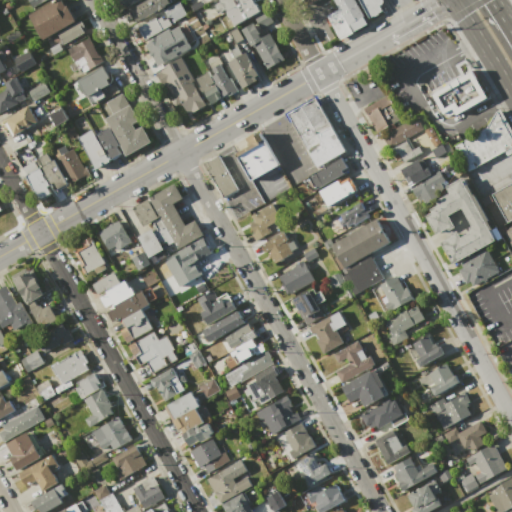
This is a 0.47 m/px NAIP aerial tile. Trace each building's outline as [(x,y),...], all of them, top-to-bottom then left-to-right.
[(57,34),(43,42),(28,15),(54,0),(61,0),(65,6),(67,5),(77,22),(57,34)] [(140,0),(127,8),(124,3),(122,5),(119,0),(140,0)] [(136,22),(130,10),(146,0),(148,0),(150,2),(152,0),(169,0),(171,2),(136,22)] [(145,39),(138,27),(156,17),(157,19),(162,16),(164,20),(167,17),(163,10),(179,0),(187,15),(145,39)] [(189,5),(199,0),(201,0),(204,4),(192,11),(189,5)] [(252,0),(260,12),(234,27),(224,9),(218,13),(214,5),(220,2),(218,0),(252,0)] [(334,0),(355,0),(364,15),(363,16),(367,23),(353,31),(350,24),(348,25),(334,0)] [(382,0),(384,2),(379,5),(382,10),(369,18),(359,0),(382,0)] [(254,16),(265,9),(273,21),(261,29),(254,16)] [(326,16),(338,9),(352,32),(340,39),(326,16)] [(63,44),(57,34),(77,22),(81,20),(85,26),(81,28),(84,32),(63,44)] [(267,68),(253,45),(251,46),(241,30),(255,22),(261,33),(258,34),(260,38),(270,32),(285,57),(267,68)] [(235,43),(228,32),(236,27),(243,38),(235,43)] [(157,64),(145,44),(149,41),(148,40),(169,28),(180,45),(170,50),(171,52),(166,55),(167,58),(157,64)] [(68,49),(89,37),(103,63),(90,70),(86,63),(87,62),(84,56),(75,61),(68,49)] [(184,44),(197,37),(201,45),(188,52),(184,44)] [(49,48),(59,42),(62,49),(53,55),(49,48)] [(21,72),(14,59),(29,51),(36,63),(21,72)] [(228,62),(246,52),(251,60),(249,62),(252,67),(254,65),(259,73),(255,76),(257,80),(244,88),(228,62)] [(180,56),(194,80),(191,82),(206,106),(199,110),(198,109),(188,115),(181,102),(175,106),(169,97),(173,95),(166,83),(162,85),(155,73),(167,66),(166,65),(180,56)] [(195,78),(208,71),(211,75),(214,73),(212,68),(220,63),(225,71),(224,72),(228,78),(229,78),(237,91),(230,95),(228,93),(211,104),(195,78)] [(78,80),(102,66),(109,77),(106,79),(109,84),(87,96),(78,80)] [(442,116),(430,95),(447,84),(459,77),(473,70),(477,77),(476,77),(488,97),(455,116),(454,114),(457,112),(455,108),(442,116)] [(0,113),(0,92),(6,89),(5,88),(6,87),(3,82),(14,76),(23,91),(22,92),(26,99),(0,113)] [(28,91),(44,82),(50,92),(34,101),(28,91)] [(105,119),(113,114),(106,102),(122,93),(128,105),(130,104),(139,120),(132,123),(136,130),(143,126),(151,141),(126,156),(120,144),(109,125),(105,119)] [(377,132),(363,108),(387,94),(400,119),(377,132)] [(287,114),(314,98),(331,127),(333,126),(347,150),(317,167),(309,153),(321,147),(319,143),(307,149),(287,114)] [(36,122),(14,134),(6,120),(18,113),(17,112),(27,106),(36,122)] [(49,114),(61,107),(68,120),(56,126),(49,114)] [(454,145),(487,127),(495,111),(499,109),(511,132),(511,153),(507,156),(504,151),(468,171),(454,145)] [(390,147),(383,135),(418,115),(425,128),(390,147)] [(95,133),(109,125),(120,144),(116,146),(121,154),(110,160),(95,133)] [(424,130),(431,126),(441,143),(434,147),(424,130)] [(78,138),(93,130),(95,133),(110,160),(110,161),(96,169),(78,138)] [(250,180),(235,154),(249,146),(245,139),(254,133),(255,136),(262,132),(280,163),(250,180)] [(404,162),(398,153),(394,155),(390,149),(405,140),(414,156),(404,162)] [(436,157),(432,149),(441,144),(446,152),(436,157)] [(51,153),(65,145),(68,151),(73,148),(84,167),(85,166),(90,175),(79,181),(78,179),(73,182),(71,178),(67,181),(54,159),(55,159),(51,153)] [(37,158),(47,153),(52,161),(54,159),(67,181),(68,184),(56,190),(52,183),(49,185),(39,167),(42,166),(37,158)] [(218,155),(237,190),(223,198),(203,164),(218,155)] [(347,167),(343,169),(345,173),(315,188),(308,176),(342,158),(347,167)] [(431,175),(426,178),(412,186),(409,181),(408,182),(400,168),(418,159),(424,170),(428,168),(431,175)] [(22,168),(33,161),(37,169),(39,167),(49,185),(47,186),(51,193),(40,199),(22,168)] [(439,170),(445,180),(441,183),(444,189),(430,197),(432,200),(425,203),(423,199),(418,202),(411,189),(427,179),(426,178),(431,175),(439,170)] [(328,206),(320,190),(341,178),(342,181),(351,176),(358,190),(328,206)] [(452,263),(440,242),(452,236),(451,234),(457,230),(460,237),(471,231),(469,227),(472,226),(462,207),(449,214),(456,227),(449,230),(448,228),(436,234),(426,215),(432,212),(430,208),(438,204),(436,200),(449,193),(446,186),(461,178),(465,185),(467,184),(473,194),(474,193),(488,220),(487,220),(492,229),(495,227),(500,237),(452,263)] [(511,219),(507,222),(492,193),(511,181),(511,219)] [(154,231),(157,229),(153,222),(161,218),(149,197),(175,183),(184,199),(174,204),(185,224),(196,219),(204,235),(178,249),(174,242),(169,244),(166,240),(160,243),(164,250),(149,258),(138,237),(152,229),(154,231)] [(148,199),(158,218),(143,226),(133,207),(148,199)] [(271,202),(281,219),(268,226),(271,231),(255,240),(252,234),(254,233),(248,222),(253,220),(250,215),(271,202)] [(370,217),(354,225),(353,224),(347,227),(346,224),(341,226),(339,221),(343,219),(339,214),(347,210),(348,211),(354,208),(353,206),(362,202),(370,217)] [(375,219),(380,229),(382,228),(390,241),(369,253),(383,278),(355,294),(344,274),(347,273),(344,267),(341,269),(332,254),(335,252),(331,244),(375,219)] [(97,232),(119,220),(128,238),(106,250),(97,232)] [(511,248),(503,231),(511,225),(511,248)] [(260,244),(287,229),(292,229),(295,235),(294,238),(301,249),(274,264),(266,251),(265,252),(260,244)] [(105,263),(104,264),(106,268),(94,274),(92,270),(84,274),(80,267),(82,265),(74,250),(82,246),(79,242),(91,236),(105,263)] [(186,265),(178,251),(204,237),(211,252),(186,265)] [(460,262),(487,247),(500,271),(473,286),(470,281),(466,283),(458,270),(463,267),(460,262)] [(143,251),(150,264),(138,270),(131,258),(143,251)] [(278,276),(295,266),(294,265),(303,260),(315,280),(306,285),(305,283),(287,293),(281,284),(282,283),(278,276)] [(168,294),(157,275),(169,268),(180,287),(168,294)] [(89,282),(114,269),(121,283),(99,294),(97,296),(89,282)] [(14,279),(30,270),(35,278),(36,277),(41,286),(39,287),(43,294),(31,300),(31,299),(26,302),(14,279)] [(413,298),(388,311),(384,304),(388,302),(379,285),(397,276),(403,288),(407,286),(413,298)] [(126,280),(133,294),(114,305),(113,302),(106,306),(99,294),(121,283),(126,280)] [(0,287),(7,284),(17,303),(22,301),(32,320),(14,330),(11,323),(1,329),(0,327),(0,287)] [(293,299),(309,290),(310,291),(313,288),(316,293),(320,290),(325,299),(316,304),(323,316),(307,325),(303,319),(302,319),(296,307),(297,306),(293,299)] [(107,312),(116,307),(114,305),(133,294),(142,290),(149,304),(141,309),(122,319),(121,317),(112,321),(107,312)] [(209,325),(201,311),(205,309),(203,305),(201,307),(196,298),(212,290),(217,297),(227,292),(236,310),(209,325)] [(30,309),(40,304),(42,308),(49,304),(57,319),(41,328),(30,309)] [(393,346),(388,337),(392,335),(384,320),(406,309),(407,311),(417,305),(424,318),(403,329),(408,338),(393,346)] [(141,309),(152,328),(133,339),(122,319),(141,309)] [(209,342),(202,330),(238,310),(245,323),(209,342)] [(339,311),(346,324),(336,329),(343,342),(324,353),(316,340),(319,339),(315,333),(313,335),(309,327),(330,315),(330,316),(339,311)] [(72,339),(62,345),(61,342),(42,353),(33,337),(60,321),(65,330),(67,329),(72,339)] [(256,336),(252,338),(251,337),(235,346),(234,345),(229,347),(224,337),(238,329),(238,327),(247,322),(250,329),(252,328),(256,336)] [(135,341),(153,331),(158,339),(167,335),(174,347),(171,349),(177,359),(170,363),(166,355),(163,357),(167,365),(152,372),(147,362),(140,365),(132,349),(138,346),(135,341)] [(420,366),(416,359),(414,360),(409,350),(414,347),(412,343),(427,335),(432,345),(437,342),(444,354),(420,366)] [(228,369),(222,359),(231,354),(230,352),(237,349),(236,347),(252,338),(255,345),(261,342),(264,349),(228,369)] [(333,354),(356,340),(366,358),(370,356),(374,365),(342,383),(335,371),(350,363),(346,357),(337,362),(333,354)] [(60,385),(49,366),(58,361),(59,362),(80,349),(87,361),(84,363),(88,369),(60,385)] [(188,355),(198,349),(205,363),(195,369),(188,355)] [(230,387),(223,374),(242,364),(241,363),(266,349),(270,357),(269,358),(272,364),(230,387)] [(36,350),(43,363),(27,372),(19,359),(36,350)] [(459,381),(433,394),(430,387),(423,389),(417,378),(446,363),(452,373),(456,375),(459,381)] [(283,390),(269,398),(267,393),(253,400),(245,385),(255,379),(253,376),(272,365),(277,374),(275,376),(283,390)] [(150,379),(172,368),(177,378),(182,375),(185,381),(180,383),(183,389),(163,400),(156,387),(155,388),(150,379)] [(0,370),(2,369),(9,382),(0,386),(0,370)] [(375,369),(384,385),(380,386),(385,395),(365,406),(359,397),(350,402),(342,386),(371,370),(371,371),(375,369)] [(93,372),(100,383),(97,385),(99,389),(85,396),(83,392),(79,394),(76,388),(79,386),(77,382),(93,372)] [(46,379),(54,394),(43,401),(34,386),(46,379)] [(228,401),(223,392),(235,386),(239,395),(228,401)] [(85,399),(102,389),(115,412),(88,427),(83,419),(93,414),(85,399)] [(191,391),(199,406),(196,408),(172,421),(164,406),(191,391)] [(443,429),(430,405),(443,398),(445,402),(465,391),(470,401),(467,403),(468,405),(466,406),(470,414),(443,429)] [(273,434),(267,424),(263,426),(255,412),(268,405),(269,406),(275,403),(274,402),(286,395),(292,405),(289,407),(292,414),(297,412),(301,419),(273,434)] [(0,417),(0,397),(2,396),(5,402),(9,400),(15,410),(0,417)] [(359,415),(384,401),(385,402),(390,399),(399,416),(377,428),(376,426),(370,429),(368,424),(365,426),(359,415)] [(4,442),(0,435),(0,431),(4,429),(2,425),(37,405),(45,419),(4,442)] [(172,421),(196,408),(203,422),(201,424),(183,433),(181,429),(178,431),(172,421)] [(484,444),(472,450),(469,445),(464,448),(458,437),(448,443),(442,433),(456,426),(457,428),(464,424),(463,422),(477,415),(486,432),(479,436),(484,444)] [(117,416),(131,440),(109,452),(95,429),(117,416)] [(201,424),(202,426),(208,423),(215,434),(201,442),(200,440),(188,446),(181,434),(183,433),(201,424)] [(315,445),(292,458),(288,451),(291,449),(282,433),(301,423),(309,436),(310,436),(315,445)] [(373,440),(392,429),(402,446),(406,444),(410,452),(387,465),(373,440)] [(26,432),(41,458),(17,471),(10,458),(13,456),(6,444),(26,432)] [(189,451),(213,439),(221,454),(225,452),(229,461),(208,472),(203,464),(198,467),(189,451)] [(507,468),(478,484),(474,475),(480,472),(475,462),(469,465),(465,458),(493,443),(507,468)] [(135,444),(146,465),(119,480),(115,473),(119,470),(118,467),(117,468),(111,457),(135,444)] [(104,452),(108,460),(84,473),(73,455),(81,451),(87,461),(104,452)] [(310,484),(301,468),(300,468),(296,461),(311,453),(317,464),(320,462),(322,465),(325,463),(331,473),(310,484)] [(18,473),(51,454),(59,468),(53,471),(59,482),(43,491),(36,479),(25,485),(18,473)] [(392,466),(409,456),(418,472),(422,470),(421,468),(432,462),(437,472),(407,489),(407,488),(402,491),(397,483),(399,483),(394,474),(396,473),(392,466)] [(207,478),(227,468),(235,482),(247,476),(252,486),(220,503),(207,478)] [(437,475),(446,469),(452,478),(442,484),(437,475)] [(471,474),(478,487),(467,493),(460,479),(471,474)] [(165,496),(156,502),(157,504),(152,506),(149,500),(142,504),(137,495),(119,505),(112,492),(130,482),(133,487),(153,476),(165,496)] [(511,506),(501,511),(496,511),(488,496),(495,492),(493,489),(500,485),(499,484),(511,477),(511,506)] [(406,495),(434,479),(441,491),(434,495),(440,505),(428,511),(412,511),(411,509),(415,507),(413,503),(411,504),(406,495)] [(31,501),(62,483),(65,489),(63,490),(65,494),(59,498),(62,502),(44,511),(40,511),(38,507),(35,509),(31,501)] [(110,493),(97,500),(92,491),(104,484),(110,493)] [(344,499),(320,511),(318,511),(313,502),(310,503),(305,493),(319,485),(322,490),(335,484),(344,499)] [(286,505),(273,511),(266,498),(279,491),(286,505)] [(225,511),(221,504),(230,499),(233,504),(240,500),(237,495),(244,492),(251,504),(249,505),(252,511),(225,511)] [(122,511),(105,511),(99,500),(112,493),(122,511)] [(147,511),(164,502),(170,511),(147,511)] [(59,511),(66,508),(67,509),(76,503),(81,511),(79,511),(59,511)]
